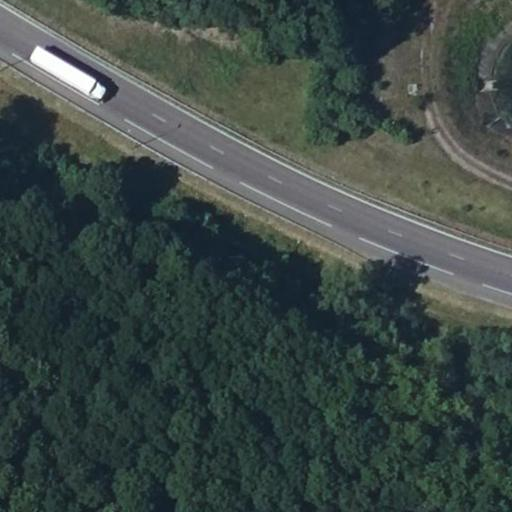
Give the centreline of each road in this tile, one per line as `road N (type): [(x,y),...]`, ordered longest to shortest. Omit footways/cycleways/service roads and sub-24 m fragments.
road 1 (motorway): [(0,23),(254,183),(511,285)]
road 2 (track): [(421,0),(424,75),(438,140),(486,181),(511,191)]
